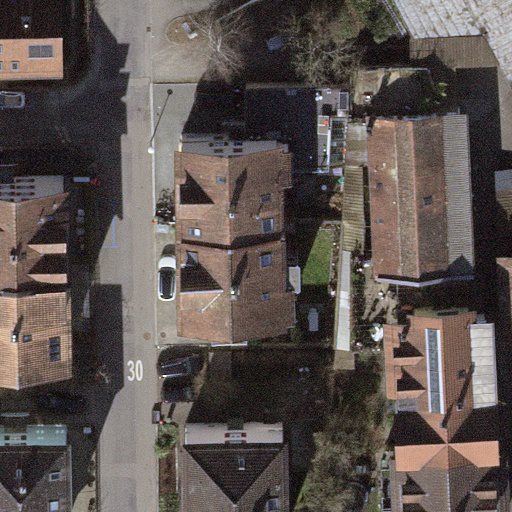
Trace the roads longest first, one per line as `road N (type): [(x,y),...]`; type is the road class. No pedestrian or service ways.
road 1 (residential): [(134,125),(137,511)]
road 2 (residential): [(0,126),(134,125)]
road 3 (residential): [(132,0),(134,125)]
